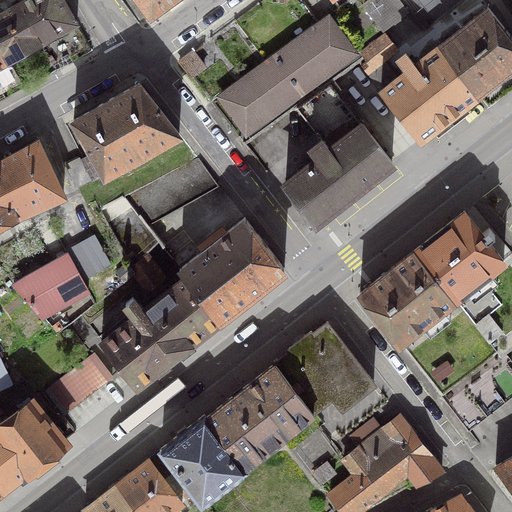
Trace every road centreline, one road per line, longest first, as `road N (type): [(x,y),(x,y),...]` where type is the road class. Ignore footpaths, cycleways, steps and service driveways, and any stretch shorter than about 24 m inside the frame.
road 1 (primary): [(316,285),(28,511)]
road 2 (residential): [(133,55),(316,285)]
road 3 (primary): [(511,131),(316,285)]
road 4 (residential): [(316,285),(466,470)]
road 5 (residential): [(133,55),(0,127)]
